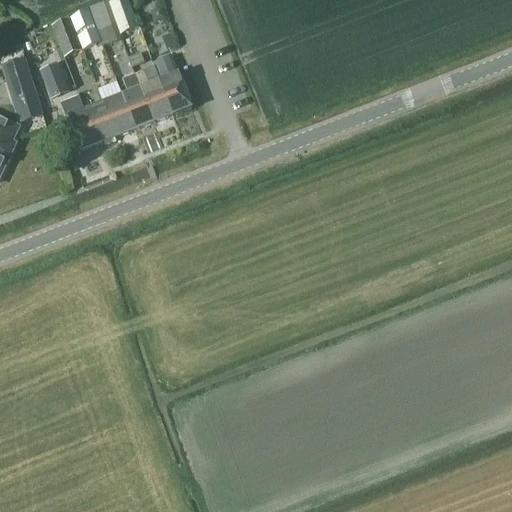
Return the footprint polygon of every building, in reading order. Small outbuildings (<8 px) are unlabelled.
[(127,0),(123,0),(110,5),(121,36),(138,30),(127,0)] [(105,48),(123,41),(121,36),(110,5),(89,11),(90,14),(103,46),(104,45),(105,48)] [(163,10),(151,14),(156,25),(167,21),(163,10)] [(84,53),(103,46),(90,14),(71,21),(84,53)] [(64,60),(84,53),(71,21),(51,28),(64,60)] [(171,36),(155,43),(161,57),(177,50),(171,36)] [(133,69),(145,64),(141,54),(129,59),(133,69)] [(1,69),(18,121),(19,126),(44,118),(25,61),(1,69)] [(57,66),(40,72),(51,101),(68,94),(57,66)] [(160,83),(174,117),(193,110),(176,70),(167,73),(169,80),(160,83)] [(150,87),(145,73),(136,76),(155,125),(174,117),(160,83),(150,87)] [(136,132),(155,125),(136,76),(123,81),(129,96),(123,98),(136,132)] [(118,139),(136,132),(123,98),(104,105),(118,139)] [(99,147),(118,139),(104,105),(86,113),(99,147)] [(80,154),(99,147),(86,113),(66,120),(80,154)] [(0,181),(19,144),(15,143),(20,132),(0,121),(0,181)]
